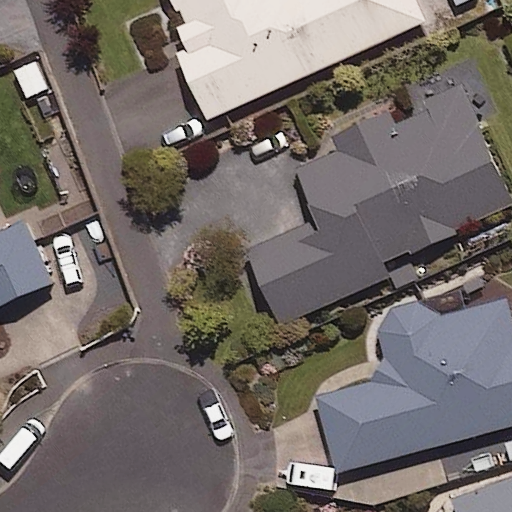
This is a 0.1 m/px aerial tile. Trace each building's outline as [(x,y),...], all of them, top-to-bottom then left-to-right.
[(172,0),(185,26),(177,29),(188,53),(181,56),(211,123),(428,26),(416,0),(172,0)] [(492,109),(469,58),(433,74),(446,103),(397,125),(394,120),(296,164),(323,224),(249,258),(283,331),(394,280),(389,268),(511,212),(511,199),(475,117),(492,109)] [(0,312),(55,290),(29,226),(0,237),(0,312)] [(511,320),(508,304),(435,324),(430,308),(378,322),(395,381),(317,403),(338,478),(511,430),(511,320)] [(511,511),(511,488),(450,511),(511,511)]
